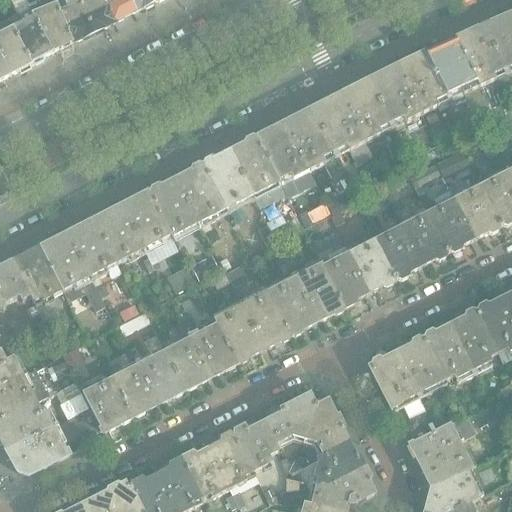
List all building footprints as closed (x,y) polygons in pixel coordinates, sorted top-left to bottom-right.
[(51,57),(21,0),(9,0),(0,5),(0,8),(3,15),(13,10),(17,19),(9,24),(22,49),(31,67),(51,57)] [(74,47),(53,3),(42,7),(38,0),(21,0),(51,57),(72,48),(74,47)] [(114,25),(102,0),(52,0),(53,3),(74,47),(113,27),(113,26),(114,25)] [(135,15),(128,0),(102,0),(114,25),(135,15)] [(155,4),(152,0),(128,0),(135,15),(155,4)] [(511,18),(482,31),(491,49),(505,74),(511,70),(511,18)] [(22,49),(9,24),(0,28),(0,60),(9,79),(31,67),(22,49)] [(435,106),(459,94),(462,99),(463,98),(469,110),(484,103),(489,113),(501,108),(493,93),(489,86),(493,84),(491,80),(505,74),(491,49),(482,31),(452,44),(401,68),(367,85),(390,128),(403,121),(406,126),(437,111),(435,106)] [(0,83),(9,79),(0,60),(0,83)] [(381,139),(379,134),(390,128),(367,85),(312,113),(334,157),(341,170),(354,163),(350,155),(381,139)] [(504,115),(500,108),(489,114),(493,121),(504,115)] [(334,157),(312,113),(256,142),(279,185),(283,184),(283,183),(290,179),(292,183),(324,167),(322,163),(334,157)] [(497,131),(489,114),(480,118),(488,135),(497,131)] [(450,144),(440,122),(428,128),(437,150),(450,144)] [(492,151),(511,139),(511,129),(487,143),(492,151)] [(279,185),(256,142),(203,169),(225,213),(252,199),(258,212),(285,199),(278,186),(279,185)] [(496,158),(492,151),(487,143),(481,147),(489,162),(496,158)] [(412,177),(406,163),(394,169),(401,182),(412,177)] [(419,188),(441,178),(436,168),(414,178),(419,188)] [(225,213),(203,169),(148,197),(171,239),(171,241),(225,213)] [(511,172),(479,190),(500,229),(502,228),(506,229),(511,226),(511,172)] [(500,229),(479,190),(427,217),(447,256),(449,255),(453,256),(459,253),(461,249),(487,236),(491,237),(497,234),(498,230),(500,229)] [(171,239),(148,197),(95,225),(116,267),(171,239)] [(403,209),(398,198),(388,203),(393,214),(403,209)] [(306,213),(298,217),(304,230),(312,226),(306,213)] [(447,256),(427,217),(374,244),(395,283),(397,282),(401,283),(407,280),(408,276),(434,263),(438,264),(444,261),(445,257),(447,256)] [(277,246),(302,233),(295,221),(270,234),(277,246)] [(116,267),(95,225),(41,252),(62,294),(68,306),(85,297),(95,316),(104,311),(101,304),(99,301),(89,281),(116,267)] [(276,247),(266,229),(258,233),(267,252),(276,247)] [(219,239),(214,230),(204,236),(209,245),(219,239)] [(344,250),(339,239),(331,243),(337,254),(344,250)] [(395,283),(374,244),(322,270),(344,313),(354,307),(355,303),(382,290),(386,291),(392,288),(393,284),(395,283)] [(0,305),(5,307),(19,300),(20,304),(28,300),(31,306),(32,308),(26,311),(32,322),(39,318),(46,331),(59,324),(52,310),(47,312),(43,304),(62,294),(41,252),(0,273),(0,305)] [(297,271),(289,257),(283,260),(290,275),(297,271)] [(211,258),(190,268),(198,284),(219,274),(211,258)] [(164,278),(154,259),(147,262),(154,273),(157,281),(164,278)] [(290,275),(283,260),(276,264),(283,278),(290,275)] [(225,261),(219,264),(224,273),(230,270),(225,261)] [(154,273),(147,262),(143,264),(148,276),(154,273)] [(344,313),(322,270),(321,268),(267,295),(290,340),(344,313)] [(229,286),(222,275),(212,281),(218,292),(229,286)] [(101,286),(94,289),(99,300),(108,296),(103,285),(101,286)] [(290,340),(267,295),(213,323),(216,328),(217,328),(237,368),(290,340)] [(511,298),(489,310),(484,308),(479,311),(477,315),(475,314),(498,358),(506,354),(508,357),(511,354),(511,298)] [(132,308),(119,315),(124,324),(137,317),(132,308)] [(498,358),(475,314),(475,316),(471,315),(465,318),(464,323),(435,338),(431,335),(425,338),(424,342),(422,341),(445,385),(453,381),(455,384),(491,366),(489,362),(498,358)] [(123,339),(149,326),(144,316),(118,329),(123,339)] [(195,331),(187,317),(180,320),(181,324),(187,334),(195,331)] [(187,334),(181,324),(175,327),(180,338),(187,334)] [(217,328),(216,328),(165,355),(184,395),(237,368),(217,328)] [(417,399),(445,385),(422,341),(421,343),(417,342),(412,345),(411,350),(382,365),(378,363),(372,365),(371,370),(369,371),(394,420),(421,407),(417,399)] [(72,350),(68,342),(58,347),(63,355),(72,350)] [(184,395),(165,355),(164,355),(159,346),(140,357),(142,360),(135,363),(138,368),(111,382),(131,422),(184,395)] [(62,358),(57,348),(48,353),(53,363),(62,358)] [(134,362),(129,350),(123,353),(129,365),(134,362)] [(76,351),(62,358),(70,374),(84,367),(76,351)] [(47,400),(34,374),(36,373),(34,368),(26,373),(28,377),(22,380),(13,362),(6,365),(0,355),(0,354),(0,426),(36,406),(47,400)] [(69,375),(63,364),(51,370),(57,382),(69,375)] [(131,422),(111,382),(82,397),(90,411),(104,436),(131,422)] [(511,394),(511,389),(510,386),(498,393),(503,400),(511,394)] [(279,454),(276,449),(291,441),(296,442),(306,445),(315,410),(309,398),(279,413),(281,416),(279,417),(279,418),(247,434),(247,433),(244,435),(243,432),(231,438),(252,478),(272,467),(269,461),(278,456),(279,454)] [(506,400),(490,410),(498,426),(511,420),(506,400)] [(362,472),(356,459),(355,459),(342,434),(343,434),(327,404),(315,410),(306,445),(316,449),(321,459),(318,461),(313,481),(317,483),(314,493),(320,494),(362,472)] [(93,446),(78,418),(78,417),(53,431),(45,414),(41,416),(36,406),(0,426),(0,443),(18,476),(28,479),(67,459),(64,452),(76,445),(80,452),(93,446)] [(460,408),(457,410),(463,421),(466,419),(460,408)] [(104,436),(90,411),(78,417),(78,418),(93,446),(105,439),(104,436)] [(511,420),(498,426),(504,437),(511,431),(511,420)] [(475,437),(467,421),(456,427),(463,443),(475,437)] [(409,448),(432,436),(427,426),(403,438),(409,448)] [(472,471),(460,446),(450,427),(436,433),(432,436),(409,448),(431,492),(465,475),(472,471)] [(244,481),(252,478),(231,438),(219,444),(221,447),(196,460),(194,457),(181,464),(201,504),(210,499),(212,503),(246,485),(244,481)] [(286,479),(292,464),(278,459),(286,479)] [(301,471),(293,462),(292,464),(286,479),(301,471)] [(201,504),(181,464),(168,470),(170,474),(145,486),(143,483),(130,490),(141,511),(192,511),(195,511),(193,508),(201,504)] [(374,498),(368,486),(369,485),(362,472),(320,494),(314,493),(310,511),(301,509),(300,511),(347,511),(348,509),(352,510),(358,507),(358,506),(374,498)] [(470,511),(467,504),(477,498),(465,475),(431,492),(425,511),(470,511)] [(285,494),(286,482),(286,479),(272,485),(277,497),(285,494)] [(298,494),(298,484),(286,482),(285,494),(286,493),(298,494)] [(141,511),(130,490),(126,492),(124,488),(77,511),(141,511)] [(238,511),(244,509),(237,496),(232,499),(237,510),(237,511),(238,511)] [(233,511),(237,510),(232,499),(226,502),(231,511),(233,511)] [(278,508),(275,499),(266,503),(268,508),(278,508)]
